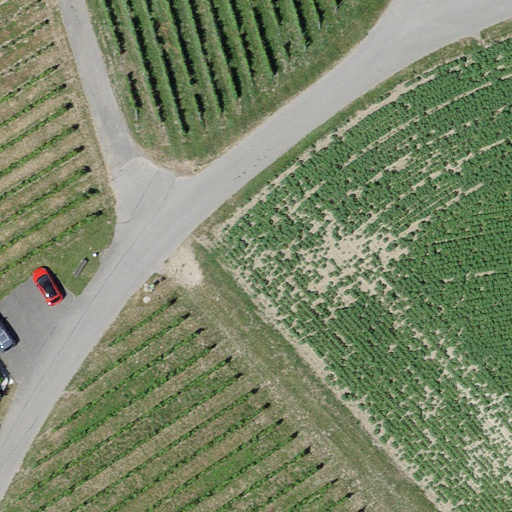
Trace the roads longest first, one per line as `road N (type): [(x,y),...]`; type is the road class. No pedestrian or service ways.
road 1 (track): [(142,247),(371,61),(428,26),(511,2)]
road 2 (track): [(398,511),(176,273),(142,247)]
road 3 (residential): [(0,475),(142,247)]
road 4 (track): [(74,0),(132,187),(142,247)]
